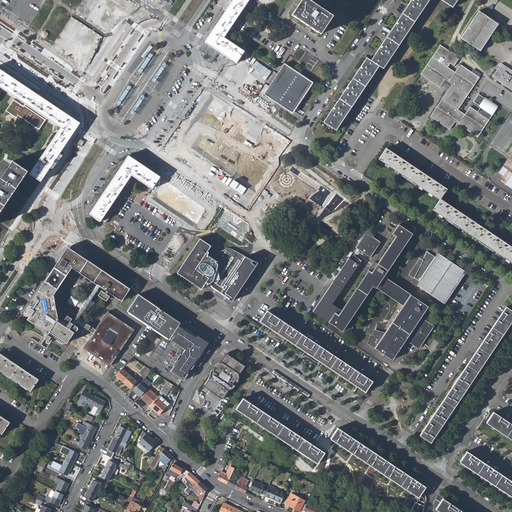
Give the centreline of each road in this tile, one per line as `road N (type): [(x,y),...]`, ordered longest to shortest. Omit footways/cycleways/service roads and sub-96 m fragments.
road 1 (residential): [(141,142),(250,217),(299,140)]
road 2 (residential): [(358,418),(382,381),(251,292)]
road 3 (residential): [(224,330),(98,241),(59,226)]
road 4 (residential): [(55,235),(221,335)]
road 5 (residential): [(508,284),(400,444)]
road 6 (residential): [(353,179),(508,284)]
road 7 (residential): [(387,128),(511,211)]
road 8 (residential): [(221,335),(337,414)]
road 9 (residential): [(341,407),(224,330)]
road 10 (tertiary): [(141,142),(194,71),(181,35)]
road 11 (residential): [(64,511),(120,399)]
